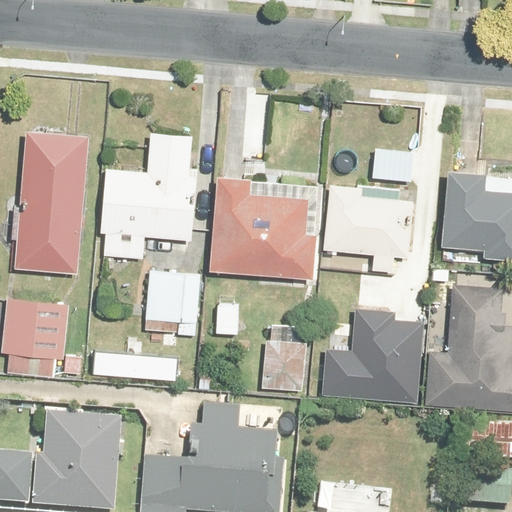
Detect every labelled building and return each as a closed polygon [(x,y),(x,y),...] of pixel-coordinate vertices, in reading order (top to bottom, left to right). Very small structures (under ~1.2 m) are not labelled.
[(89,140),(30,135),(18,270),(77,275),(89,140)] [(194,138),(153,136),(150,174),(107,171),(102,257),(144,260),(146,238),(194,241),(198,173),(192,173),(194,138)] [(511,170),(452,163),(441,263),(479,267),(480,259),(511,262),(511,170)] [(259,174),(219,171),(212,272),(314,280),(321,187),(258,182),(259,174)] [(362,189),(332,186),(325,251),(375,255),(373,271),(395,273),(397,257),(412,259),(417,204),(361,198),(362,189)] [(201,276),(152,273),(149,321),(198,324),(201,276)] [(502,290),(455,286),(449,352),(432,350),(427,404),(511,411),(511,333),(498,332),(502,290)] [(5,372),(81,378),(83,358),(68,357),(72,305),(10,300),(5,372)] [(239,307),(216,306),(215,335),(239,335),(239,307)] [(375,318),(326,313),(323,350),(372,354),(375,318)] [(308,345),(268,341),(263,389),(303,393),(308,345)] [(241,412),(203,409),(199,463),(147,459),(142,511),(278,511),(284,438),(239,435),(241,412)] [(115,511),(124,423),(49,417),(45,461),(0,457),(0,503),(97,511),(115,511)] [(511,422),(469,420),(466,460),(511,463),(511,422)] [(511,507),(511,489),(511,472),(470,472),(469,507),(511,507)]
